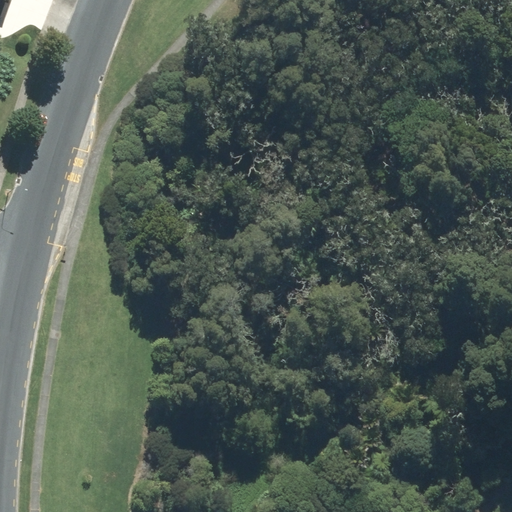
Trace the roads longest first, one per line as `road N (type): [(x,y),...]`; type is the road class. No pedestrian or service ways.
road 1 (tertiary): [(16,269),(105,0)]
road 2 (tertiary): [(0,388),(16,269)]
